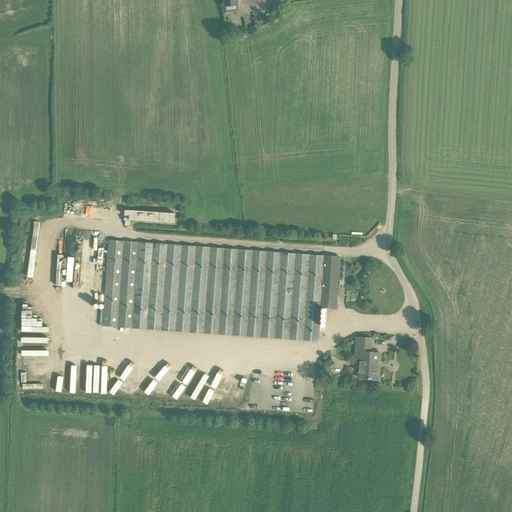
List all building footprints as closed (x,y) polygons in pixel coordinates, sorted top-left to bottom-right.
[(237,0),(223,0),(225,13),(239,11),(237,0)] [(59,200),(59,216),(84,215),(84,206),(89,206),(88,199),(59,200)] [(108,240),(102,325),(318,341),(320,307),(335,308),(335,302),(337,285),(339,286),(338,287),(339,287),(339,279),(339,280),(337,280),(339,257),(338,257),(108,240)] [(83,303),(86,285),(77,283),(74,301),(83,303)] [(343,296),(354,297),(355,288),(343,288),(343,296)] [(36,311),(32,311),(32,304),(27,304),(27,319),(36,319),(36,311)] [(371,338),(355,337),(354,357),(358,357),(357,378),(378,379),(380,353),(370,352),(371,338)] [(17,357),(17,371),(28,371),(28,357),(17,357)] [(185,365),(177,377),(181,380),(189,368),(185,365)] [(175,381),(167,393),(171,396),(179,383),(175,381)] [(199,398),(206,383),(201,381),(194,395),(199,398)]
